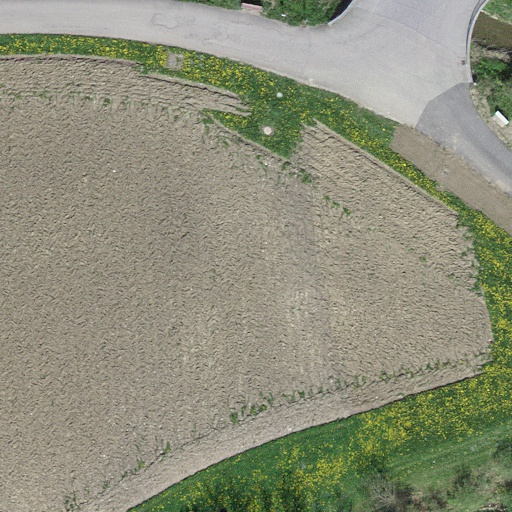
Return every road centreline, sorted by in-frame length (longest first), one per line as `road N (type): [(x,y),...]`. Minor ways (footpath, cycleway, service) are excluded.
road 1 (residential): [(0,14),(145,18),(231,32),(387,82)]
road 2 (unclassified): [(387,82),(511,170)]
